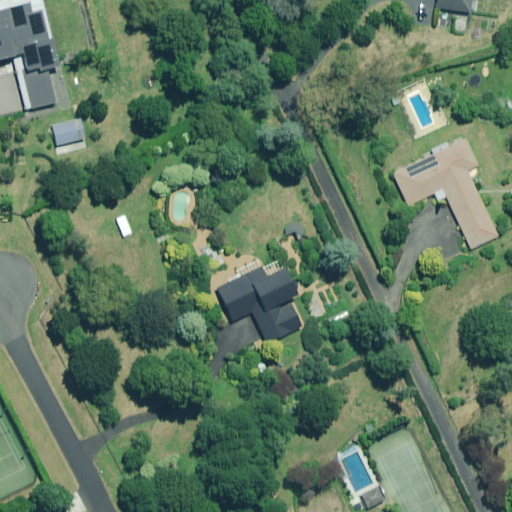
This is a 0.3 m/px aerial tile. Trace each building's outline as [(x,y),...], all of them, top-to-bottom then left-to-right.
[(0,0),(0,62),(13,59),(24,111),(54,105),(47,72),(56,70),(55,63),(65,61),(67,68),(97,61),(83,0),(0,0)] [(433,0),(433,12),(474,15),(475,0),(484,1),(483,0),(433,0)] [(84,140),(80,121),(51,127),(56,146),(84,140)] [(478,166),(465,138),(443,149),(444,151),(394,175),(409,207),(434,195),(438,202),(447,198),(472,250),(498,238),(467,172),(478,166)] [(295,296),(282,269),(265,277),(261,268),(216,290),(232,323),(252,313),(266,344),(300,328),(287,300),(295,296)] [(385,502),(378,488),(361,497),(367,510),(385,502)]
